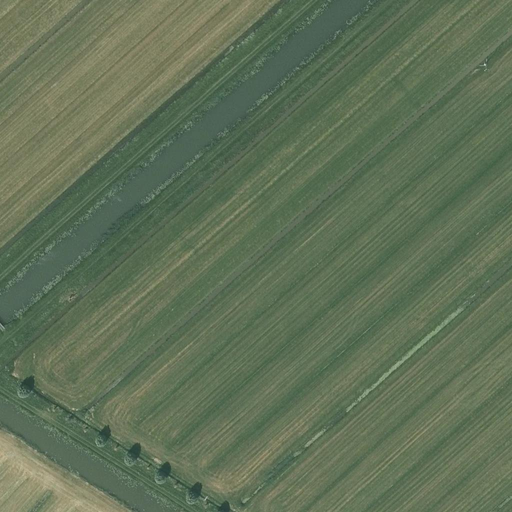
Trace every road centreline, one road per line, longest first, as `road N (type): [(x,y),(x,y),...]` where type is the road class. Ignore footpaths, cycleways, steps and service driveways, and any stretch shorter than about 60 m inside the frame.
road 1 (track): [(391,0),(6,334)]
road 2 (track): [(0,282),(318,0)]
